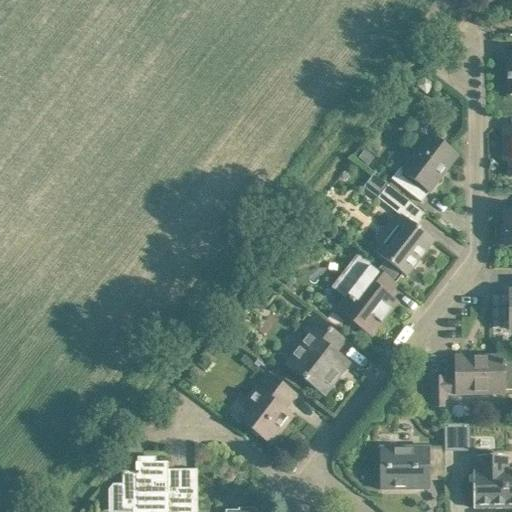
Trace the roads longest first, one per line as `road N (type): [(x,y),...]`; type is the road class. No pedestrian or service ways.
road 1 (residential): [(321,467),(474,271),(485,227),(480,40)]
road 2 (track): [(158,370),(411,35)]
road 3 (track): [(47,511),(158,370)]
road 4 (residential): [(321,467),(285,466),(197,409)]
